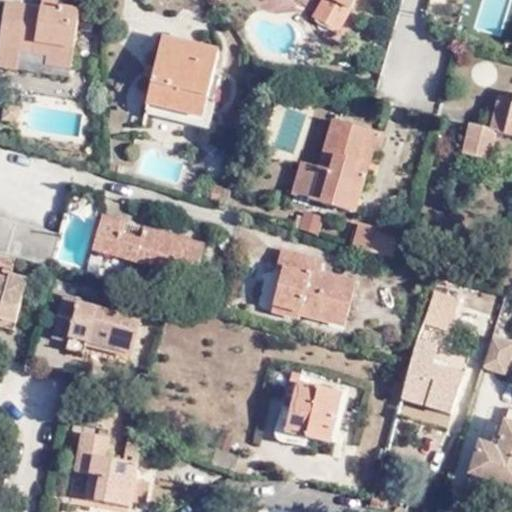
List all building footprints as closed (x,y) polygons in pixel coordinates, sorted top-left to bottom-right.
[(39,3),(38,2),(26,0),(3,0),(0,15),(0,60),(14,63),(17,45),(19,34),(44,38),(42,49),(40,58),(67,62),(78,0),(49,0),(48,4),(39,3)] [(342,8),(328,0),(314,0),(304,15),(328,30),(342,8)] [(328,0),(342,8),(347,0),(328,0)] [(185,85),(203,90),(216,43),(161,28),(143,94),(180,105),(185,85)] [(19,34),(17,45),(42,49),(44,38),(19,34)] [(211,92),(203,90),(185,85),(180,105),(206,111),(211,92)] [(491,132),(511,137),(511,93),(509,102),(495,98),(487,128),(467,122),(458,153),(484,160),(491,132)] [(203,122),(206,111),(180,105),(143,94),(140,105),(203,122)] [(15,103),(0,100),(0,115),(12,116),(15,103)] [(359,142),(371,145),(376,147),(381,130),(329,115),(314,164),(306,193),(352,206),(363,172),(351,170),(359,142)] [(351,170),(363,172),(371,145),(359,142),(351,170)] [(290,189),(306,193),(314,164),(297,160),(290,189)] [(208,199),(216,201),(220,186),(210,184),(208,199)] [(321,217),(303,209),(296,229),(316,235),(321,217)] [(80,257),(92,216),(77,211),(65,253),(80,257)] [(120,220),(97,214),(87,247),(149,265),(147,273),(188,285),(200,245),(139,226),(135,236),(118,233),(120,220)] [(0,253),(38,265),(49,229),(0,215),(0,253)] [(399,234),(357,222),(350,246),(392,258),(399,234)] [(303,303),(341,315),(351,283),(316,273),(319,260),(275,250),(268,269),(274,273),(268,292),(303,303)] [(0,315),(9,319),(24,275),(4,268),(0,277),(0,276),(0,315)] [(264,305),(298,316),(303,303),(268,292),(264,305)] [(86,335),(85,340),(130,356),(141,324),(79,305),(82,299),(65,294),(52,334),(68,339),(71,331),(86,335)] [(405,372),(399,397),(453,412),(463,377),(431,366),(441,334),(447,336),(457,303),(432,294),(405,372)] [(337,329),(341,315),(303,303),(298,316),(337,329)] [(0,330),(5,332),(9,319),(0,315),(0,330)] [(80,356),(85,340),(86,335),(71,331),(68,339),(65,351),(80,356)] [(481,367),(485,369),(498,371),(506,342),(489,338),(481,367)] [(284,431),(307,437),(343,445),(346,436),(337,433),(339,425),(332,423),(338,397),(296,385),(290,407),(284,431)] [(76,423),(103,429),(106,412),(81,405),(76,423)] [(305,443),(307,437),(284,431),(290,407),(283,405),(274,426),(275,434),(278,436),(282,439),(305,443)] [(511,410),(507,409),(496,449),(478,444),(469,475),(511,486),(511,410)] [(122,480),(125,464),(124,464),(109,461),(95,458),(99,438),(73,434),(66,471),(78,474),(73,499),(116,507),(117,502),(132,505),(137,482),(122,480)] [(221,434),(211,464),(234,471),(240,456),(232,454),(238,437),(221,434)] [(113,441),(109,461),(124,464),(127,444),(113,441)]
